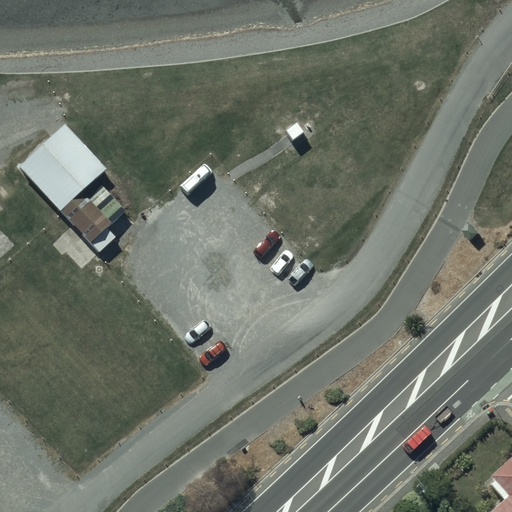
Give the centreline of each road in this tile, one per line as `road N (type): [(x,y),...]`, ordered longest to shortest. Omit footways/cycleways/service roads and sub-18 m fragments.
road 1 (secondary): [(285,511),(475,333)]
road 2 (unknown): [(298,339),(157,213)]
